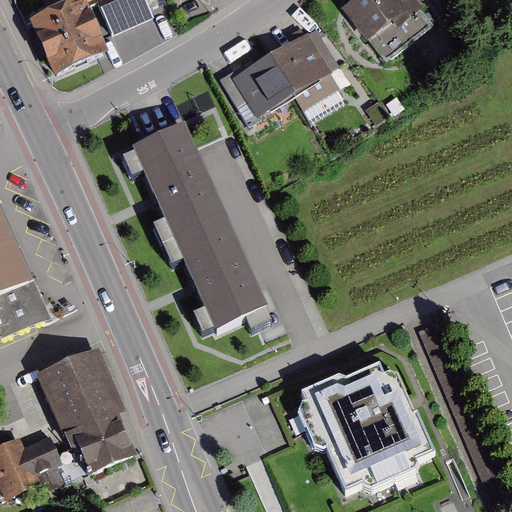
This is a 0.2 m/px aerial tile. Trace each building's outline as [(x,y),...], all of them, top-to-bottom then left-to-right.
[(49,21),(31,29),(56,85),(81,74),(109,61),(87,13),(81,0),(67,0),(44,11),(49,21)] [(81,0),(87,13),(99,8),(113,39),(154,21),(144,0),(81,0)] [(414,0),(362,0),(343,16),(388,70),(438,28),(414,0)] [(331,79),(306,39),(232,85),(257,126),(331,79)] [(213,349),(273,322),(190,135),(129,162),(213,349)] [(0,287),(35,271),(0,199),(0,287)] [(82,487),(146,464),(102,358),(36,384),(60,438),(82,487)] [(340,504),(351,507),(441,466),(397,365),(291,411),(312,462),(326,463),(340,504)] [(19,511),(82,487),(60,438),(26,454),(22,446),(0,456),(0,505),(2,511),(19,511)]
